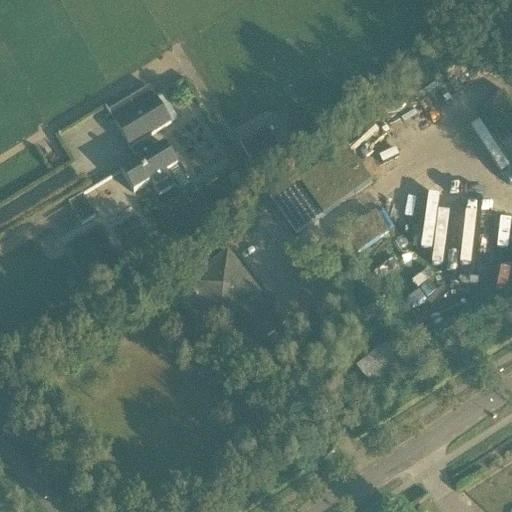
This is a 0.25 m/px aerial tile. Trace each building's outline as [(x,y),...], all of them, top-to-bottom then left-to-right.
[(108,115),(130,151),(178,121),(163,97),(157,101),(149,89),(128,102),(134,113),(131,114),(125,104),(108,115)] [(398,155),(437,121),(429,112),(390,146),(398,155)] [(511,161),(482,118),(467,129),(504,184),(511,178),(511,161)] [(267,128),(240,145),(254,169),(281,153),(267,128)] [(178,168),(165,146),(153,153),(149,147),(134,157),(137,163),(120,173),(133,195),(150,184),(158,198),(174,188),(166,175),(178,168)] [(345,148),(297,182),(323,218),(371,184),(345,148)] [(69,205),(81,227),(95,218),(82,197),(69,205)] [(375,213),(338,239),(353,260),(390,234),(375,213)] [(483,278),(485,224),(473,223),(471,277),(483,278)] [(186,286),(175,294),(176,295),(178,294),(177,294),(187,287),(194,297),(193,298),(196,301),(197,300),(218,327),(236,313),(244,323),(235,330),(250,350),(276,330),(292,318),(279,301),(276,298),(253,316),(245,306),(259,295),(237,267),(227,254),(186,286)] [(358,366),(377,393),(413,367),(393,341),(358,366)]
